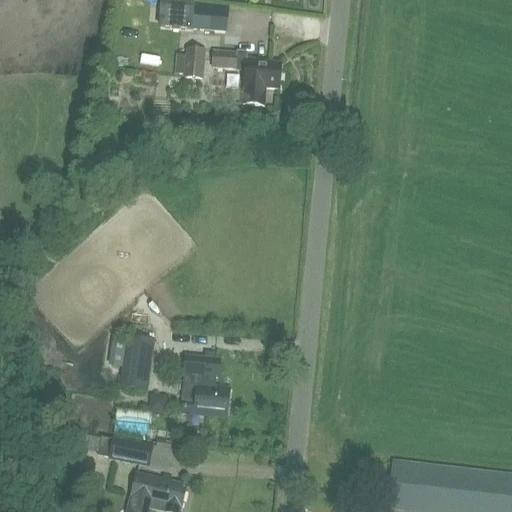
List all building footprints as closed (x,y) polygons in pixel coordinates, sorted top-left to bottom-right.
[(160,28),(193,30),(195,5),(161,3),(160,28)] [(229,8),(195,5),(193,30),(226,33),(229,8)] [(202,80),(203,52),(186,51),(185,79),(202,80)] [(245,71),(242,106),(263,108),(265,93),(256,92),(256,89),(278,91),(280,65),(258,63),(259,61),(246,60),(247,55),(213,52),(212,68),(245,71)] [(126,337),(120,387),(147,390),(153,341),(126,337)] [(228,390),(215,388),(216,380),(219,380),(220,359),(184,356),(180,404),(182,404),(181,415),(225,419),(228,390)] [(56,385),(42,388),(45,402),(58,399),(56,385)] [(70,404),(59,405),(61,425),(72,424),(70,404)] [(152,447),(112,439),(112,441),(100,439),(100,441),(76,436),(73,450),(97,455),(97,457),(108,460),(108,461),(148,469),(152,447)] [(511,511),(511,477),(392,463),(387,508),(420,511),(511,511)] [(180,508),(185,487),(135,475),(130,497),(126,511),(148,511),(149,510),(160,511),(178,511),(179,508),(180,508)]
